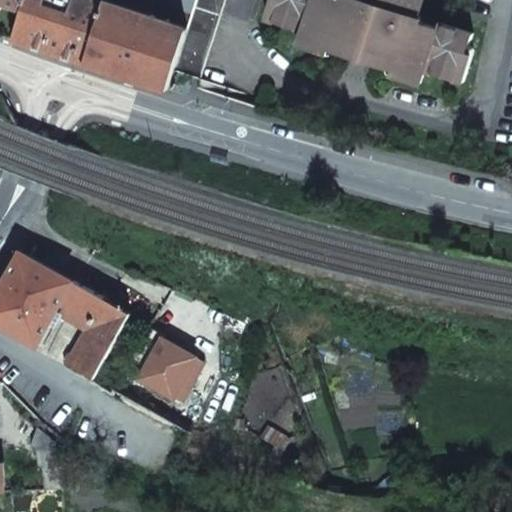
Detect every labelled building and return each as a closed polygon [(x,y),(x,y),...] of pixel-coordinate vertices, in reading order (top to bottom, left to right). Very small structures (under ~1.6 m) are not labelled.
[(0,0),(0,1),(22,9),(25,0),(0,0)] [(12,40),(84,64),(105,0),(25,0),(22,9),(12,40)] [(105,0),(84,64),(165,91),(169,80),(172,70),(186,27),(105,0)] [(194,0),(164,0),(163,3),(191,12),(194,0)] [(224,0),(194,0),(191,12),(186,27),(172,70),(199,79),(224,0)] [(309,47),(324,0),(269,0),(265,16),(303,29),(298,44),(309,47)] [(324,0),(309,48),(328,54),(330,48),(348,54),(352,44),(378,53),(375,63),(392,69),(390,75),(419,85),(424,70),(464,83),(473,54),(467,52),(473,34),(441,23),(439,28),(420,21),(421,17),(418,16),(423,0),(324,0)] [(348,54),(375,63),(378,53),(352,44),(348,54)] [(71,284),(19,253),(0,287),(0,328),(34,348),(55,313),(71,284)] [(65,367),(92,383),(129,321),(148,331),(169,293),(129,275),(110,307),(71,284),(55,313),(86,332),(65,367)] [(163,342),(148,333),(127,368),(142,377),(138,384),(178,408),(199,372),(190,367),(192,364),(161,346),(163,342)]
